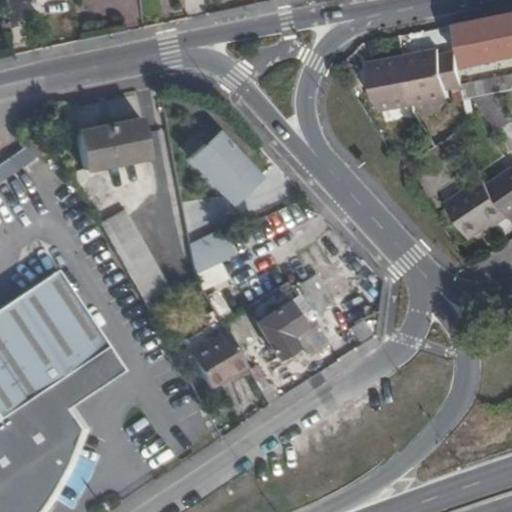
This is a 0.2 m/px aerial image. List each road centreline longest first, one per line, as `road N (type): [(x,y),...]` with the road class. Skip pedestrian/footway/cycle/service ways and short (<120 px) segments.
road 1 (tertiary): [(434,286),(394,358),(161,511)]
road 2 (trunk): [(434,286),(466,349),(467,385),(392,469),(324,511)]
road 3 (secondary): [(357,16),(324,14),(206,36),(178,50)]
road 4 (secondary): [(0,87),(178,50)]
road 5 (secondary): [(312,155),(434,286)]
road 6 (secondary): [(178,50),(206,57),(235,78),(312,155)]
road 7 (secondary): [(357,16),(315,62),(304,101),(312,155)]
road 8 (trunk): [(511,470),(385,511)]
